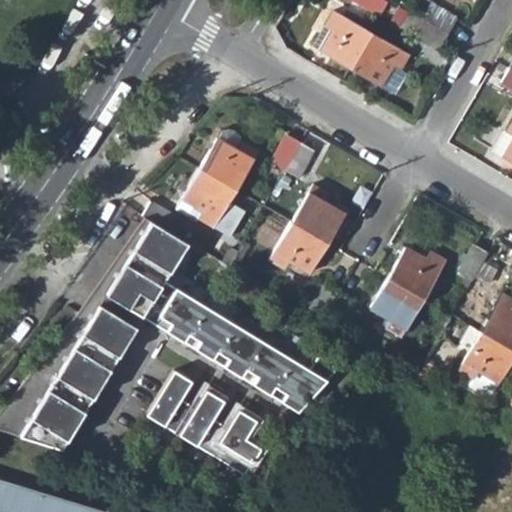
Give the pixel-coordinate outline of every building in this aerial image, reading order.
[(421,20),(446,34),(452,23),(428,8),(421,20)] [(330,12),(322,26),(330,30),(317,51),(346,69),(367,33),(330,12)] [(415,31),(439,46),(446,34),(421,20),(415,31)] [(310,47),(317,51),(330,30),(322,26),(310,47)] [(346,69),(378,86),(391,64),(398,69),(406,55),(367,33),(346,69)] [(511,72),(508,70),(501,83),(511,89),(511,72)] [(511,141),(501,160),(511,166),(511,118),(504,132),(511,136),(511,141)] [(501,160),(511,141),(511,136),(504,132),(501,130),(488,152),(501,160)] [(230,133),(205,171),(235,189),(257,153),(243,145),(237,134),(230,133)] [(272,160),(285,168),(300,143),(286,136),(272,160)] [(285,168),(298,176),(313,150),(300,143),(285,168)] [(182,211),(226,235),(240,210),(228,203),(235,189),(205,171),(182,211)] [(292,222),(326,242),(343,214),(323,202),(328,194),(313,185),(292,222)] [(147,218),(167,230),(174,218),(149,202),(141,215),(147,218)] [(92,289),(104,293),(147,219),(147,218),(141,215),(138,213),(92,289)] [(147,218),(147,219),(104,293),(129,308),(298,407),(337,362),(317,350),(309,365),(162,278),(184,240),(167,230),(147,218)] [(290,260),(309,271),(326,242),(292,222),(269,261),(284,269),(290,260)] [(461,270),(472,277),(486,253),(475,247),(461,270)] [(387,278),(421,298),(443,261),(427,251),(422,260),(404,249),(387,278)] [(383,326),(399,336),(421,298),(387,278),(370,306),(388,317),(383,326)] [(309,312),(320,319),(337,289),(326,283),(309,312)] [(99,303),(104,293),(92,289),(86,298),(99,303)] [(320,319),(332,326),(349,297),(337,289),(320,319)] [(479,332),(511,350),(511,311),(511,309),(511,300),(502,294),(479,332)] [(99,303),(86,298),(0,410),(0,429),(19,436),(89,317),(126,339),(134,325),(99,303)] [(126,339),(89,317),(19,436),(62,448),(126,339)] [(511,350),(479,332),(458,369),(473,378),(468,385),(485,394),(493,391),(511,358),(511,350)] [(191,378),(173,367),(146,412),(245,471),(262,444),(246,435),(257,416),(238,406),(227,424),(213,415),(224,397),(206,386),(195,405),(181,396),(191,378)] [(511,431),(511,430),(511,400),(508,408),(497,402),(488,417),(511,431)] [(0,511),(96,511),(0,479),(0,511)]
